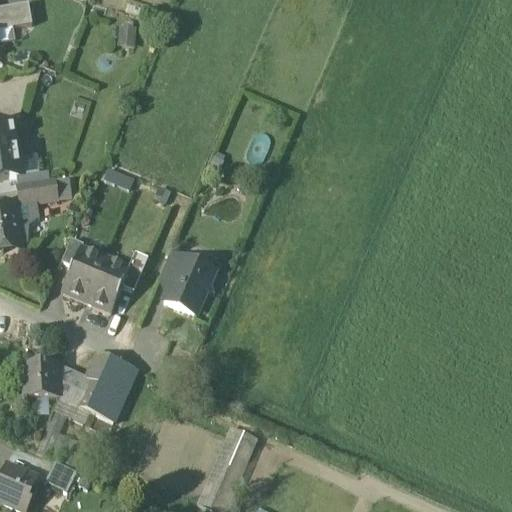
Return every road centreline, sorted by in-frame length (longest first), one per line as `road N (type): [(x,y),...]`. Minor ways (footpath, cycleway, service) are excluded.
road 1 (track): [(170,376),(474,511)]
road 2 (residential): [(0,303),(170,376)]
